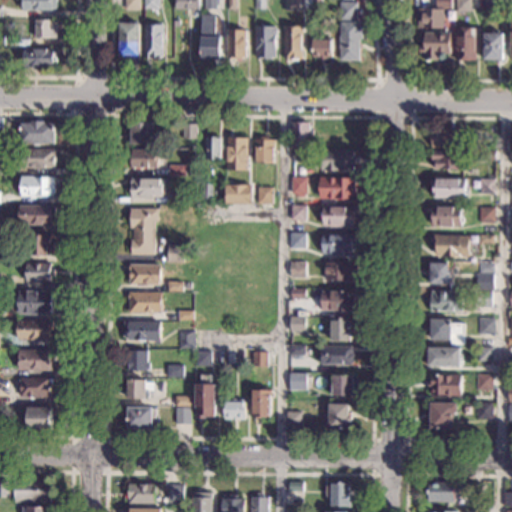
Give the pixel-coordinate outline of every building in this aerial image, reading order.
[(57,0),(57,11),(22,11),(22,0),(57,0)] [(139,0),(139,9),(124,9),(124,0),(139,0)] [(159,0),(159,10),(144,9),(144,0),(159,0)] [(199,0),(199,10),(174,10),(174,0),(199,0)] [(216,0),(216,11),(205,10),(205,0),(216,0)] [(236,0),(236,9),(227,9),(227,0),(236,0)] [(265,0),(265,10),(255,10),(255,0),(265,0)] [(300,0),(300,10),(286,10),(286,0),(300,0)] [(321,0),(321,11),(313,11),(313,0),(321,0)] [(451,0),(451,9),(437,8),(437,0),(451,0)] [(471,0),(471,12),(456,12),(456,0),(471,0)] [(499,0),(499,13),(484,12),(484,0),(499,0)] [(357,22),(360,22),(360,27),(362,27),(362,38),(359,38),(359,60),(340,60),(340,3),(357,3),(357,22)] [(444,29),(418,29),(418,9),(444,9),(444,29)] [(201,35),(215,35),(215,15),(201,15),(201,35)] [(56,39),(35,39),(35,20),(56,20),(56,39)] [(140,56),(119,56),(119,23),(140,23),(140,56)] [(163,58),(144,58),(144,25),(163,25),(163,58)] [(303,59),(284,59),(284,26),(303,26),(303,59)] [(275,58),(255,58),(255,27),(276,27),(275,58)] [(476,60),(457,60),(457,28),(476,28),(476,60)] [(246,32),(246,59),(227,58),(227,31),(246,32)] [(449,54),(440,54),(439,62),(424,61),(424,54),(419,53),(419,46),(424,46),(424,33),(450,34),(449,54)] [(502,60),(483,60),(484,34),(503,34),(502,60)] [(220,59),(201,59),(201,37),(221,38),(220,59)] [(332,57),(313,57),(313,39),(332,39),(332,57)] [(54,49),(54,69),(24,68),(25,48),(54,49)] [(309,121),(309,131),(312,131),(312,138),(309,138),(309,146),(291,146),(292,120),(309,121)] [(44,123),(54,124),(54,143),(21,143),(21,123),(31,123),(31,121),(44,121),(44,123)] [(153,143),(130,143),(131,122),(154,123),(153,143)] [(197,139),(182,139),(183,124),(196,124),(197,124),(197,139)] [(463,147),(431,147),(431,128),(452,129),(463,129),(463,147)] [(222,160),(205,160),(205,138),(222,138),(222,160)] [(248,170),(226,170),(226,139),(248,139),(248,170)] [(275,139),(274,164),(255,164),(256,139),(275,139)] [(55,169),(21,169),(21,150),(55,149),(55,169)] [(159,168),(131,168),(131,151),(159,151),(159,168)] [(307,161),(292,161),(292,151),(307,151),(307,161)] [(353,157),(355,157),(355,164),(352,164),(352,171),(320,170),(320,151),(353,151),(353,157)] [(463,170),(435,170),(435,163),(431,163),(431,151),(463,151),(463,170)] [(186,176),(170,176),(170,165),(186,165),(186,176)] [(307,195),(291,194),(292,177),(307,177),(307,195)] [(55,187),(52,187),(52,197),(20,198),(20,178),(54,178),(55,187)] [(353,199),(319,199),(319,178),(353,178),(353,199)] [(163,197),(131,197),(131,179),(163,179),(163,197)] [(465,199),(458,199),(458,198),(434,198),(434,187),(431,187),(431,180),(465,179),(465,199)] [(493,194),(479,193),(479,180),(480,180),(493,180),(493,194)] [(211,200),(201,200),(201,184),(211,184),(211,200)] [(251,204),(225,203),(225,185),(251,185),(251,204)] [(272,204),(258,204),(258,188),(272,188),(272,204)] [(187,204),(172,204),(172,194),(187,194),(187,204)] [(55,215),(52,215),(52,226),(13,225),(13,215),(17,215),(18,205),(55,206),(55,215)] [(306,220),(291,220),(291,206),(292,206),(306,206),(306,220)] [(461,225),(431,225),(431,207),(461,207),(461,225)] [(159,222),(156,222),(155,254),(130,254),(130,241),(133,241),(133,229),(130,229),(130,208),(159,208),(159,222)] [(354,227),(322,226),(322,208),(354,208),(354,227)] [(493,223),(478,222),(479,208),(494,209),(493,223)] [(305,249),(290,249),(290,233),(305,234),(305,249)] [(51,242),(54,242),(54,249),(49,249),(49,256),(28,255),(28,253),(26,253),(26,243),(28,243),(28,235),(51,235),(51,242)] [(352,254),(321,254),(321,235),(352,235),(352,254)] [(470,257),(434,256),(434,246),(430,242),(430,238),(433,235),(470,236),(470,257)] [(493,244),(479,244),(479,235),(493,235),(493,244)] [(184,263),(168,263),(168,245),(184,245),(184,263)] [(305,263),(305,277),(290,277),(290,262),(305,263)] [(351,266),(357,266),(357,273),(354,273),(354,282),(326,282),(326,263),(351,263),(351,266)] [(450,284),(430,284),(430,264),(450,264),(450,284)] [(52,270),(54,270),(54,277),(51,277),(51,282),(26,283),(26,265),(52,265),(52,270)] [(162,266),(161,285),(148,285),(148,286),(128,284),(129,265),(162,266)] [(492,273),(478,273),(478,265),(492,265),(492,273)] [(183,291),(168,291),(168,282),(183,282),(183,291)] [(305,299),(290,299),(290,289),(305,289),(305,299)] [(352,299),(355,299),(355,311),(321,311),(321,291),(352,291),(352,299)] [(461,311),(429,311),(429,297),(431,297),(431,291),(461,292),(461,311)] [(491,306),(474,307),(474,292),(491,291),(491,306)] [(53,314),(19,314),(19,292),(53,292),(53,314)] [(162,313),(129,313),(129,293),(162,293),(162,313)] [(193,321),(178,321),(179,311),(193,311),(193,321)] [(305,332),(289,332),(289,317),(292,317),(305,317),(305,332)] [(350,327),(353,327),(353,334),(350,334),(350,341),(331,341),(331,318),(350,318),(350,327)] [(451,324),(463,324),(463,335),(464,335),(464,345),(449,345),(449,340),(430,340),(430,319),(451,320),(451,324)] [(494,335),(477,334),(477,319),(494,319),(494,335)] [(160,344),(154,344),(154,341),(126,340),(127,331),(124,331),(124,321),(161,322),(160,344)] [(53,330),(50,330),(50,341),(18,341),(18,322),(53,322),(53,330)] [(194,350),(178,350),(179,331),(194,331),(194,350)] [(304,355),(289,355),(289,346),(304,346),(304,355)] [(352,365),(319,365),(319,347),(352,347),(352,365)] [(491,348),(491,362),(476,362),(477,347),(491,348)] [(460,366),(428,366),(428,348),(460,348),(460,366)] [(52,371),(18,370),(19,350),(52,350),(52,371)] [(211,352),(210,367),(195,366),(196,351),(211,352)] [(235,352),(235,366),(224,366),(224,351),(235,352)] [(148,363),(150,363),(150,370),(147,370),(147,371),(128,371),(128,352),(148,352),(148,363)] [(267,352),(267,367),(252,367),(252,352),(267,352)] [(183,366),(183,377),(167,377),(168,366),(183,366)] [(305,390),(289,390),(289,374),(305,374),(305,390)] [(211,384),(215,384),(215,416),(204,416),(204,419),(195,419),(195,384),(201,384),(201,375),(211,375),(211,384)] [(460,376),(460,396),(429,395),(430,389),(428,389),(428,382),(431,383),(431,375),(460,376)] [(353,396),(332,396),(332,376),(354,376),(353,396)] [(491,390),(476,390),(476,376),(491,376),(491,390)] [(52,397),(20,397),(21,378),(52,378),(52,397)] [(146,399),(126,399),(126,379),(146,379),(146,399)] [(271,417),(260,417),(260,419),(252,419),(252,391),(272,391),(271,417)] [(191,407),(175,407),(175,397),(190,397),(191,407)] [(245,420),(224,420),(225,402),(245,402),(245,420)] [(491,403),(491,420),(475,419),(476,402),(491,403)] [(458,404),(458,414),(455,414),(455,428),(431,428),(431,404),(458,404)] [(348,417),(352,417),(352,429),(329,429),(329,405),(348,405),(348,417)] [(152,409),(157,409),(158,427),(128,427),(128,408),(152,407),(152,409)] [(190,424),(175,424),(175,408),(190,408),(190,424)] [(51,431),(26,431),(27,409),(51,409),(51,431)] [(301,429),(285,429),(286,412),(301,412),(301,429)] [(50,503),(14,502),(14,494),(8,494),(8,497),(0,497),(0,482),(9,482),(9,487),(13,487),(13,479),(50,479),(50,503)] [(302,492),(288,492),(288,483),(302,483),(302,492)] [(350,484),(349,507),(329,506),(330,497),(326,497),(326,486),(331,486),(331,483),(350,484)] [(458,485),(467,485),(467,483),(481,484),(481,500),(468,499),(467,498),(454,497),(454,502),(428,502),(429,483),(458,483),(458,485)] [(155,485),(157,485),(157,494),(155,494),(155,504),(128,503),(128,484),(155,485)] [(168,484),(167,503),(184,504),(184,485),(168,484)] [(264,497),(268,497),(267,511),(251,511),(251,497),(256,497),(256,493),(264,493),(264,497)] [(239,499),(245,499),(245,511),(222,511),(222,498),(223,498),(223,495),(239,495),(239,499)] [(212,511),(193,511),(194,497),(213,498),(212,511)]
